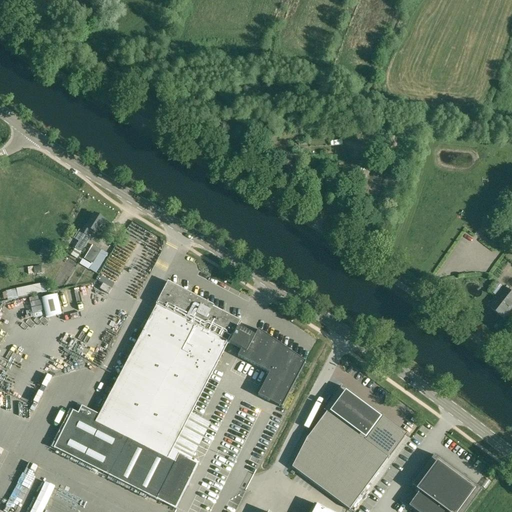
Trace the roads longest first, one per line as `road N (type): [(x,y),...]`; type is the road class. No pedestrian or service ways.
road 1 (secondary): [(511,454),(272,283),(31,133)]
road 2 (unclassified): [(311,225),(0,31)]
